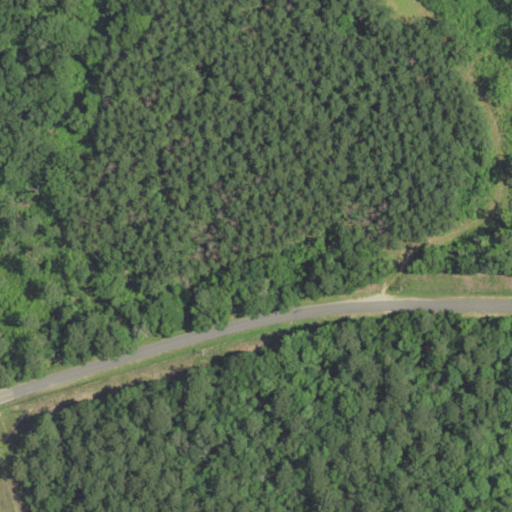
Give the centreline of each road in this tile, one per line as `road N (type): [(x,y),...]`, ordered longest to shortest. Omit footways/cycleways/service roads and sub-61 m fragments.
road 1 (residential): [(511,301),(386,296),(231,316),(0,392)]
road 2 (track): [(292,308),(309,225),(483,243),(490,0)]
